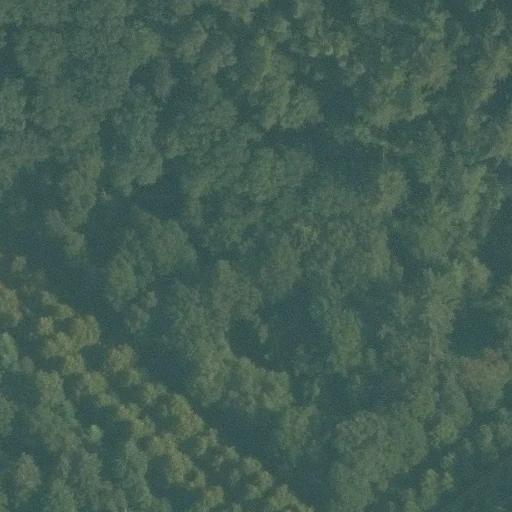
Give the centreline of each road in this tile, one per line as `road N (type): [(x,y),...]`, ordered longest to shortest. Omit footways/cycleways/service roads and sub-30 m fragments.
road 1 (track): [(396,0),(82,362)]
road 2 (track): [(0,285),(244,511)]
